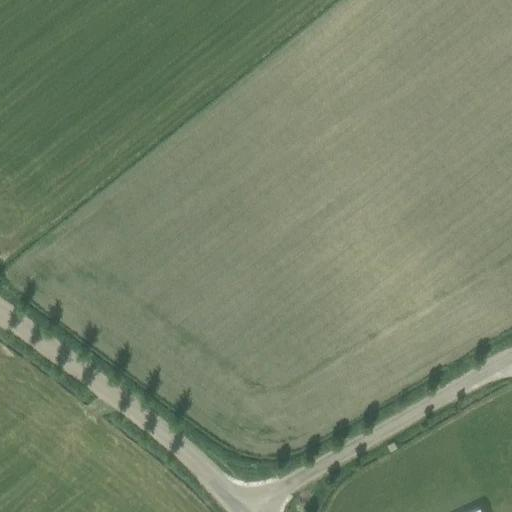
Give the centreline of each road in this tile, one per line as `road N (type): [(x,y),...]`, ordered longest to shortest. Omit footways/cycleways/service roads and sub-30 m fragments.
road 1 (unclassified): [(245,510),(94,382),(0,318)]
road 2 (unclassified): [(245,510),(511,356)]
